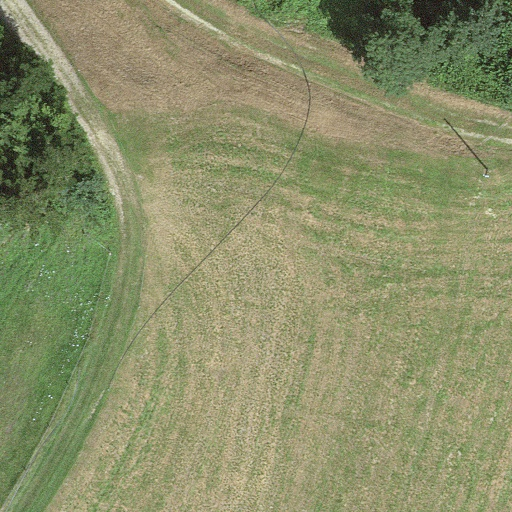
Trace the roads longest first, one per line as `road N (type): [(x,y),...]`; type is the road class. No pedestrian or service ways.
road 1 (track): [(4,0),(89,125),(127,215),(130,247),(127,277),(80,408),(22,511)]
road 2 (track): [(511,139),(276,51),(184,0)]
